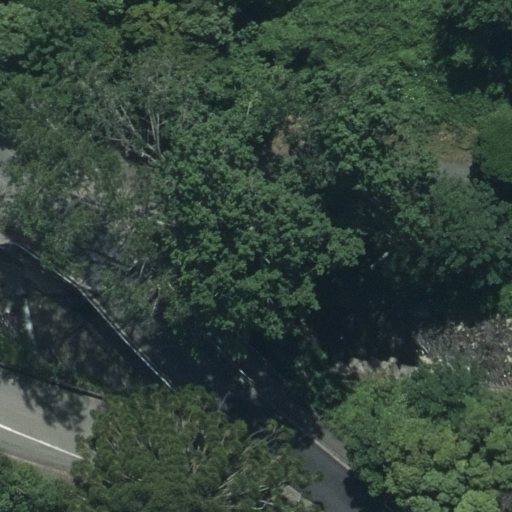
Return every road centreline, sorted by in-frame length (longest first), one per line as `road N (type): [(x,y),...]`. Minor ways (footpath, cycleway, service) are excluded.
road 1 (residential): [(0,149),(314,502)]
road 2 (residential): [(314,502),(0,397)]
